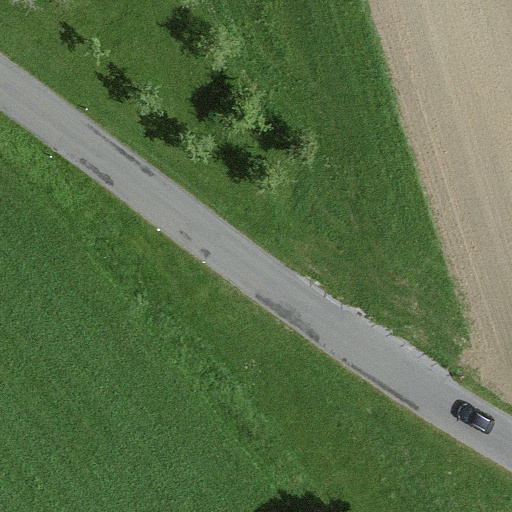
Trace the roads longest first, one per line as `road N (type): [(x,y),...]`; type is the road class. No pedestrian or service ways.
road 1 (unclassified): [(414,385),(349,345),(0,82)]
road 2 (unclassified): [(293,0),(414,385)]
